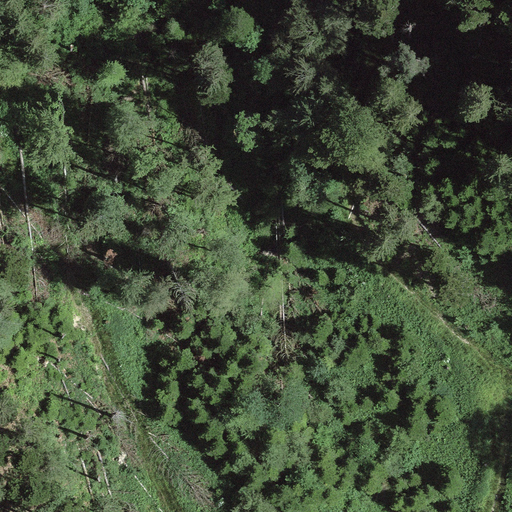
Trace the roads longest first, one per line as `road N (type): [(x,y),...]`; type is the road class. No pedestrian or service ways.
road 1 (track): [(490,362),(377,263),(350,212),(353,109),(385,0)]
road 2 (track): [(175,511),(89,309),(0,136)]
